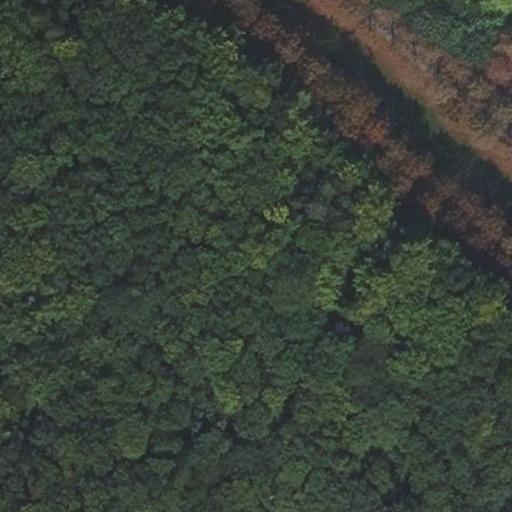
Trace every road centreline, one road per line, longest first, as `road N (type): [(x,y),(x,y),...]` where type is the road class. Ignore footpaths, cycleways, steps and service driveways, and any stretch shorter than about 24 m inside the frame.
road 1 (unclassified): [(185,0),(511,275)]
road 2 (track): [(255,511),(260,443),(308,351),(419,197)]
road 3 (unclassified): [(511,135),(354,0)]
